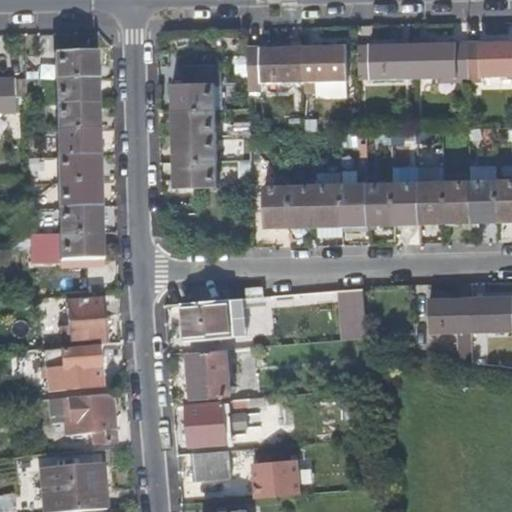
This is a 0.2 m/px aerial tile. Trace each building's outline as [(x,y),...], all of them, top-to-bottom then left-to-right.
[(511,47),(487,49),(488,81),(511,80),(511,47)] [(473,82),(472,64),(472,48),(417,50),(418,84),(473,82)] [(418,84),(417,50),(378,51),(379,85),(418,84)] [(347,87),(346,53),(308,54),(309,79),(309,87),(347,87)] [(309,79),(308,54),(250,56),(252,92),(252,96),(266,96),(266,89),(309,87),(309,79)] [(102,82),(101,58),(62,59),(62,83),(102,82)] [(103,106),(102,82),(62,83),(63,107),(103,106)] [(0,86),(0,100),(13,100),(13,90),(13,87),(0,86)] [(221,113),(220,87),(180,88),(181,115),(221,113)] [(0,117),(13,117),(13,100),(0,100),(0,117)] [(103,134),(103,106),(63,107),(64,135),(103,134)] [(222,141),(221,113),(181,115),(182,142),(222,141)] [(104,160),(103,134),(64,135),(64,161),(104,160)] [(222,167),(222,141),(182,142),(183,168),(222,167)] [(104,185),(104,160),(64,161),(65,186),(104,185)] [(223,192),(222,167),(183,168),(184,193),(223,192)] [(511,182),(502,183),(504,218),(504,221),(511,220),(511,182)] [(504,218),(502,183),(476,184),(477,222),(504,221),(504,218)] [(477,222),(476,184),(452,185),(453,222),(477,222)] [(105,211),(104,185),(65,186),(66,211),(105,211)] [(427,224),(425,185),(399,186),(401,225),(427,224)] [(453,222),(452,185),(426,185),(427,224),(453,222)] [(401,225),(399,186),(373,187),(374,225),(401,225)] [(347,208),(346,187),(320,189),(321,227),(347,226),(347,208)] [(374,225),(373,187),(346,187),(347,208),(347,226),(374,225)] [(295,214),(294,189),(271,189),(272,228),(296,228),(295,214)] [(321,227),(320,189),(294,189),(295,214),(296,228),(321,227)] [(105,237),(105,211),(66,211),(66,237),(105,237)] [(106,263),(105,237),(66,237),(66,264),(106,263)] [(267,300),(266,290),(248,291),(249,302),(267,300)] [(369,335),(366,292),(343,293),(346,336),(369,335)] [(511,332),(511,301),(477,302),(478,335),(511,332)] [(478,335),(477,302),(433,305),(433,336),(468,335),(469,365),(479,367),(478,335)] [(234,340),(232,303),(187,308),(189,344),(234,340)] [(109,345),(106,304),(70,308),(72,329),(65,330),(67,344),(72,344),(72,348),(109,345)] [(369,340),(369,335),(346,336),(347,343),(369,340)] [(99,349),(63,355),(66,395),(99,392),(97,372),(101,372),(99,349)] [(232,389),(230,354),(191,358),(195,404),(231,400),(231,404),(250,403),(249,394),(238,395),(237,389),(232,389)] [(119,447),(114,401),(65,404),(67,440),(96,438),(96,449),(119,447)] [(229,420),(228,407),(189,411),(192,446),(193,452),(231,449),(230,435),(229,420)] [(250,434),(249,419),(229,420),(230,435),(250,434)] [(234,481),(232,455),(193,459),(195,485),(234,481)] [(302,498),(299,465),(255,468),(258,503),(302,498)] [(107,511),(105,469),(45,475),(45,511),(107,511)]
